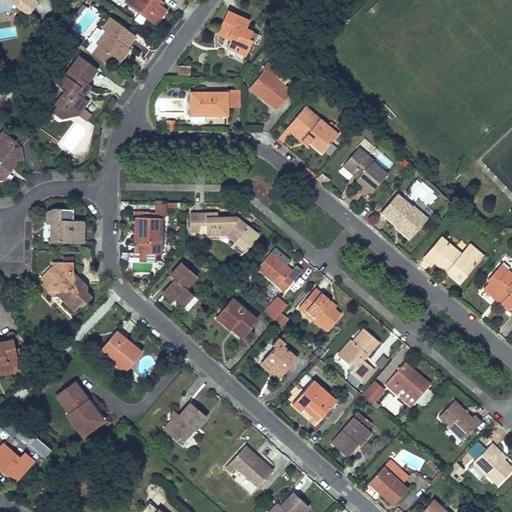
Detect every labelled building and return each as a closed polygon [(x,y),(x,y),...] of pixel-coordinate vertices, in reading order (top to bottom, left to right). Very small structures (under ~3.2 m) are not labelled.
[(35,0),(0,0),(0,3),(7,1),(14,5),(28,15),(38,1),(35,0)] [(125,0),(124,2),(155,25),(167,9),(161,5),(157,3),(159,0),(125,0)] [(100,11),(90,4),(87,8),(97,16),(100,11)] [(14,5),(12,8),(27,18),(28,15),(14,5)] [(249,21),(227,11),(218,31),(231,37),(230,40),(227,47),(246,55),(252,40),(248,39),(252,31),(246,29),(249,21)] [(135,36),(111,17),(102,29),(105,32),(96,44),(98,45),(92,54),(106,64),(112,55),(114,57),(123,45),(127,47),(135,36)] [(84,39),(70,28),(66,34),(80,45),(84,39)] [(230,40),(231,37),(218,31),(217,34),(230,40)] [(127,47),(123,45),(114,57),(120,61),(129,49),(127,47)] [(96,69),(79,56),(59,83),(67,89),(61,96),(80,110),(87,101),(82,97),(86,91),(79,86),(83,81),(86,83),(96,69)] [(292,92),(275,78),(280,72),(268,62),(262,68),(264,70),(252,85),(264,94),(265,93),(267,94),(263,98),(277,110),(292,92)] [(189,65),(178,65),(178,75),(189,75),(189,65)] [(88,85),(98,70),(96,69),(86,83),(88,85)] [(86,83),(83,81),(79,86),(86,91),(90,86),(88,85),(86,83)] [(264,94),(252,85),(250,87),(263,98),(267,94),(265,93),(264,94)] [(190,116),(227,115),(227,106),(240,106),(239,90),(226,90),(226,92),(189,92),(190,116)] [(77,114),(80,110),(61,96),(52,109),(58,113),(61,110),(69,116),(73,111),(77,114)] [(338,134),(304,106),(289,124),(304,136),(303,138),(309,142),(321,153),(338,134)] [(69,116),(61,110),(58,113),(52,109),(50,111),(61,118),(61,117),(69,116)] [(174,127),(174,121),(166,121),(166,129),(171,131),(174,127)] [(304,136),(289,124),(286,128),(307,145),(309,142),(303,138),(304,136)] [(13,145),(15,142),(1,131),(0,133),(0,179),(4,179),(10,171),(6,168),(8,165),(16,164),(15,161),(23,160),(21,147),(13,148),(13,145)] [(373,160),(358,147),(343,165),(353,174),(355,172),(359,176),(357,178),(356,179),(371,192),(387,174),(372,161),(373,160)] [(411,206),(397,193),(381,212),(395,225),(396,225),(399,222),(403,225),(401,227),(412,236),(427,218),(412,205),(411,206)] [(48,243),(83,244),(83,222),(72,222),(72,210),(50,209),(44,213),(43,225),(48,225),(48,243)] [(234,220),(234,217),(217,217),(216,213),(190,214),(191,230),(198,230),(200,224),(207,224),(207,231),(218,231),(218,234),(226,234),(235,242),(232,246),(242,254),(258,234),(242,222),(240,224),(234,220)] [(157,218),(135,217),(135,244),(140,244),(145,244),(145,253),(161,254),(161,235),(156,235),(157,218)] [(403,225),(399,222),(396,225),(395,225),(394,226),(410,239),(412,236),(401,227),(403,225)] [(441,237),(424,258),(432,264),(434,261),(448,273),(449,271),(461,281),(478,260),(482,255),(470,245),(466,249),(461,254),(441,237)] [(291,270),(280,261),(283,258),(273,249),(257,268),(284,291),(293,280),(287,275),(291,270)] [(511,273),(508,270),(510,267),(503,261),(488,280),(490,281),(483,289),(495,298),(498,295),(503,299),(500,303),(509,310),(511,306),(511,273)] [(86,285),(73,273),(73,262),(52,262),(52,266),(52,273),(47,279),(41,285),(51,295),(55,291),(74,310),(81,303),(83,304),(91,296),(83,288),(86,285)] [(181,262),(170,275),(175,280),(168,287),(171,289),(164,297),(171,303),(174,299),(182,307),(187,301),(193,294),(186,288),(197,276),(181,262)] [(52,273),(52,266),(43,275),(47,279),(52,273)] [(449,271),(448,273),(459,282),(461,281),(449,271)] [(162,295),(164,297),(171,289),(168,287),(162,295)] [(329,301),(315,288),(299,307),(327,331),(340,315),(333,309),(327,304),(329,301)] [(197,298),(193,294),(187,301),(191,304),(197,298)] [(503,299),(498,295),(495,298),(500,303),(503,299)] [(286,305),(277,298),(265,312),(274,319),(286,305)] [(244,334),(256,319),(232,299),(216,318),(230,329),(231,328),(233,325),(244,334)] [(287,319),(281,314),(275,322),(277,323),(280,326),(287,319)] [(242,337),(244,334),(233,325),(231,328),(242,337)] [(378,341),(364,328),(353,341),(351,339),(343,348),(346,351),(340,358),(348,364),(351,362),(355,366),(350,372),(350,373),(360,381),(372,367),(363,359),(361,358),(365,353),(367,354),(378,341)] [(125,339),(116,332),(113,336),(122,344),(125,339)] [(140,352),(130,343),(125,339),(122,344),(113,336),(101,351),(124,371),(140,352)] [(286,350),(282,346),(284,344),(277,338),(272,344),(274,347),(263,360),(275,370),(274,371),(280,377),(296,358),(286,350)] [(0,341),(0,374),(20,370),(17,359),(15,348),(12,339),(3,341),(0,341)] [(142,349),(132,341),(130,343),(140,352),(142,349)] [(346,351),(343,348),(337,355),(340,358),(346,351)] [(275,370),(263,360),(260,364),(278,379),(280,377),(274,371),(275,370)] [(404,362),(401,365),(411,373),(413,370),(404,362)] [(401,365),(385,384),(397,395),(403,389),(416,400),(430,384),(413,370),(411,373),(401,365)] [(360,381),(350,373),(346,377),(356,386),(360,381)] [(335,400),(305,374),(296,385),(304,391),(292,404),(300,411),(303,408),(307,404),(321,416),(335,400)] [(53,394),(82,435),(105,419),(76,378),(53,394)] [(384,390),(374,382),(363,395),(372,403),(384,390)] [(403,389),(397,395),(411,406),(416,400),(403,389)] [(454,400),(438,416),(463,440),(481,421),(476,416),(473,418),(454,400)] [(206,417),(189,403),(179,416),(176,413),(173,418),(164,428),(179,441),(191,427),(194,429),(195,430),(206,417)] [(307,404),(303,408),(317,421),(321,416),(307,404)] [(359,412),(331,443),(346,456),(358,443),(369,430),(367,428),(371,423),(359,412)] [(28,450),(13,437),(23,426),(14,418),(4,430),(10,435),(0,446),(0,469),(10,478),(18,470),(21,473),(33,460),(25,454),(28,450)] [(194,429),(191,427),(179,441),(181,444),(194,429)] [(369,430),(358,443),(360,445),(371,432),(369,430)] [(497,448),(492,443),(473,461),(497,485),(511,470),(511,468),(504,460),(494,451),(497,448)] [(273,472),(243,445),(224,467),(230,474),(234,470),(255,489),(273,472)] [(506,457),(497,448),(494,451),(504,460),(506,457)] [(36,457),(28,450),(25,454),(33,460),(36,457)] [(408,477),(389,460),(370,480),(382,492),(381,493),(393,505),(407,489),(402,484),(408,477)] [(463,470),(456,463),(447,471),(454,478),(458,475),(463,470)] [(21,473),(18,470),(10,478),(14,482),(21,473)] [(430,481),(433,484),(441,476),(438,473),(430,481)] [(382,492),(370,480),(368,482),(381,493),(382,492)] [(303,511),(308,507),(292,493),(280,506),(277,509),(274,507),(269,511),(303,511)] [(446,511),(432,500),(421,511),(446,511)] [(161,511),(149,501),(140,511),(161,511)]
